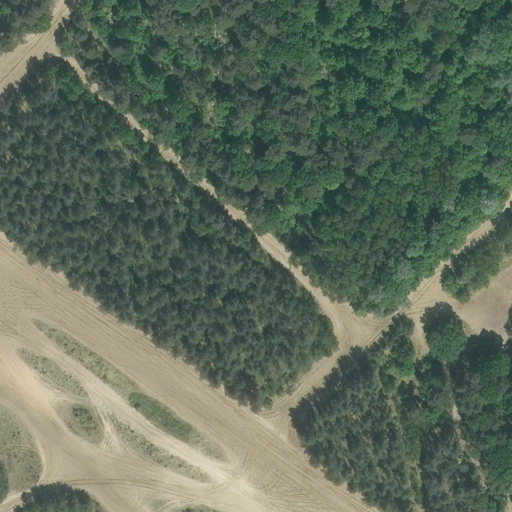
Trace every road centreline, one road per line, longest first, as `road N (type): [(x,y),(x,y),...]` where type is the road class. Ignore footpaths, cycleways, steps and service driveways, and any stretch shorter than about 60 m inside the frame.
road 1 (track): [(0,252),(345,511)]
road 2 (track): [(249,440),(346,347),(417,301),(511,203)]
